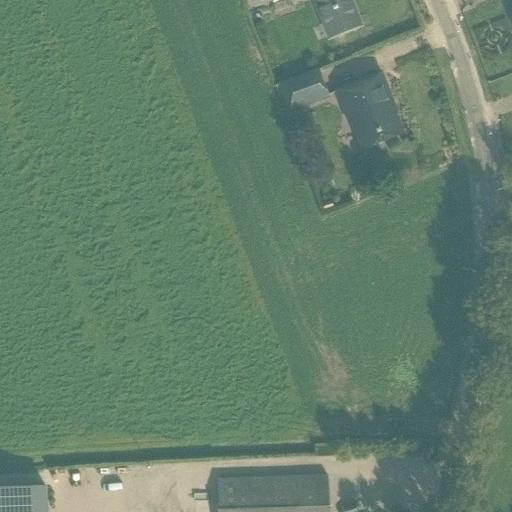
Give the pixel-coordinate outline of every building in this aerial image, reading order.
[(244,0),(248,9),(277,0),(314,0),(329,38),(359,26),(348,0),(244,0)] [(317,71),(278,85),(288,112),(327,97),(317,71)] [(380,74),(336,92),(349,125),(352,124),(362,150),(402,134),(389,101),(391,100),(380,74)] [(218,511),(328,511),(327,477),(217,481),(218,511)] [(44,511),(43,479),(0,480),(0,511),(44,511)]
